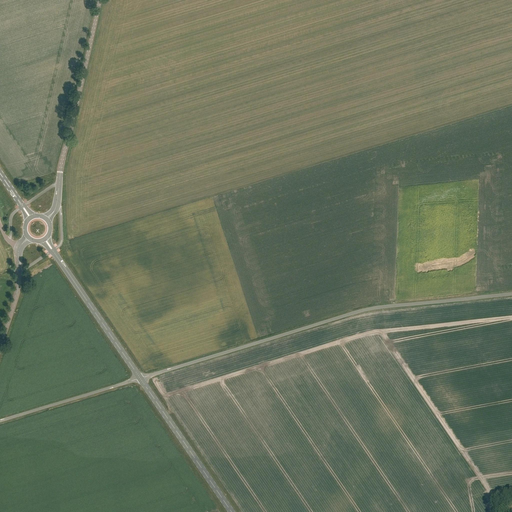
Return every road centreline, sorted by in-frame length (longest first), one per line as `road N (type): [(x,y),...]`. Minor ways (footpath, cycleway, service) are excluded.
road 1 (unclassified): [(139,378),(369,309),(511,293)]
road 2 (tertiary): [(46,220),(100,0)]
road 3 (primary): [(139,378),(44,240)]
road 4 (primary): [(231,511),(139,378)]
road 5 (unclassified): [(0,421),(139,378)]
